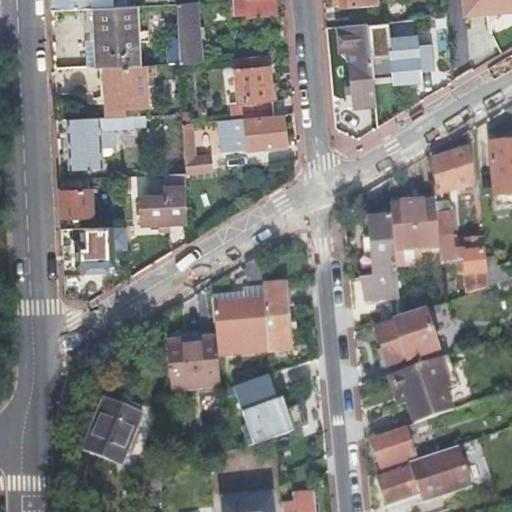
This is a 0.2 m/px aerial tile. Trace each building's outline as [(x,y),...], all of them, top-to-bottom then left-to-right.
[(50,0),(51,10),(83,9),(87,9),(86,0),(50,0)] [(276,15),(275,0),(233,0),(235,12),(246,11),(246,18),(276,15)] [(511,12),(511,0),(462,0),(464,17),(511,12)] [(178,38),(179,65),(201,63),(195,3),(176,5),(178,38)] [(83,9),(86,69),(104,68),(137,67),(134,7),(87,9),(83,9)] [(417,46),(414,20),(371,24),(372,43),(391,42),(395,83),(419,81),(419,74),(434,72),(432,46),(417,46)] [(370,24),(337,26),(339,53),(345,53),(350,107),(376,105),(370,24)] [(167,66),(179,65),(178,38),(166,39),(167,66)] [(231,119),(272,115),(268,56),(235,60),(238,102),(230,102),(231,119)] [(104,68),(107,118),(124,117),(123,107),(147,106),(146,76),(154,75),(153,66),(137,67),(104,68)] [(285,147),(282,114),(272,115),(231,119),(218,121),(221,154),(285,147)] [(59,171),(102,169),(101,149),(112,148),(112,145),(116,143),(116,133),(111,131),(111,129),(145,128),(144,116),(124,117),(107,118),(67,119),(69,151),(58,151),(59,171)] [(182,124),(183,139),(184,159),(195,158),(193,123),(182,124)] [(495,196),(511,194),(511,137),(506,138),(507,144),(490,146),(495,196)] [(461,151),(432,161),(437,194),(464,187),(461,151)] [(184,159),(184,174),(212,170),(211,156),(195,158),(184,159)] [(60,191),(61,218),(93,217),(92,189),(60,191)] [(141,226),(186,224),(185,189),(164,190),(164,197),(140,199),(141,226)] [(395,251),(440,247),(439,236),(435,201),(391,205),(392,217),(395,251)] [(363,302),(399,298),(395,251),(392,217),(369,219),(374,277),(361,278),(363,302)] [(62,229),(63,246),(77,245),(78,267),(114,265),(113,242),(86,243),(85,228),(62,229)] [(442,259),(456,258),(455,242),(451,242),(451,236),(441,237),(442,259)] [(467,293),(486,288),(481,240),(455,242),(456,258),(464,257),(467,293)] [(262,256),(246,265),(249,289),(264,289),(264,287),(262,256)] [(487,272),(489,287),(511,279),(511,264),(487,272)] [(264,287),(264,289),(269,353),(291,352),(286,286),(264,287)] [(401,317),(394,319),(395,321),(375,328),(388,367),(439,350),(425,309),(401,317)] [(168,346),(172,393),(222,388),(217,342),(168,346)] [(419,422),(454,410),(447,388),(459,384),(448,355),(393,374),(400,395),(404,393),(407,402),(415,423),(419,422)] [(398,405),(407,402),(404,393),(400,395),(393,374),(388,376),(398,405)] [(267,377),(233,388),(246,427),(241,429),(247,446),(277,437),(292,431),(285,413),(281,415),(267,377)] [(107,400),(85,453),(121,468),(143,415),(107,400)] [(415,423),(372,438),(381,468),(415,456),(408,437),(422,432),(419,422),(415,423)] [(447,486),(470,479),(459,446),(436,454),(410,462),(411,466),(378,477),(388,507),(421,496),(447,486)] [(181,469),(179,469),(160,476),(160,485),(183,477),(181,469)] [(473,485),(470,479),(447,486),(421,496),(424,503),(473,485)] [(314,511),(313,502),(283,505),(283,511),(314,511)] [(244,511),(244,503),(214,506),(214,511),(244,511)]
